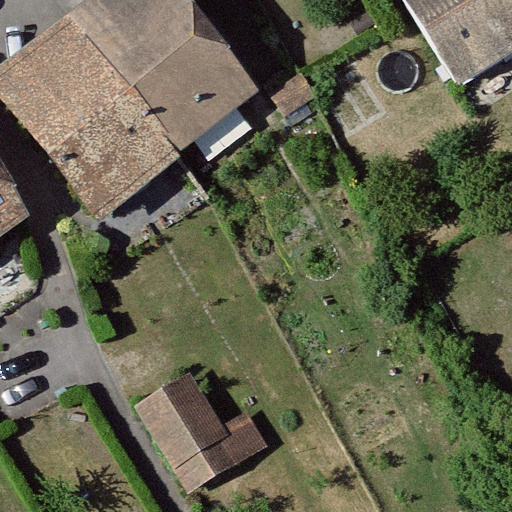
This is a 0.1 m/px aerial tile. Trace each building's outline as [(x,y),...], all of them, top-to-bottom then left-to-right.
[(144,0),(119,20),(87,45),(176,155),(256,94),(182,0),(144,0)] [(104,0),(119,20),(144,0),(104,0)] [(511,0),(403,0),(458,87),(511,52),(511,0)] [(176,155),(87,45),(9,104),(99,218),(176,155)] [(300,80),(274,98),(286,117),(312,99),(300,80)] [(0,238),(26,219),(0,177),(0,238)] [(248,411),(223,426),(191,371),(139,404),(192,490),(267,444),(253,419),(248,411)]
